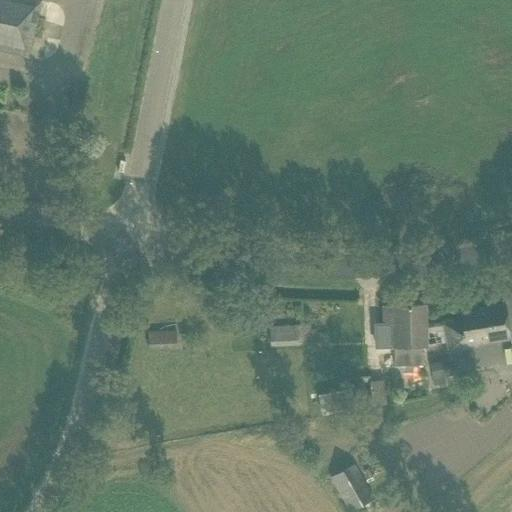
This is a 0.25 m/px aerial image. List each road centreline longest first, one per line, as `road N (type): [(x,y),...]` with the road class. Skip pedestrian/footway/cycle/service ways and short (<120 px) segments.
road 1 (unclassified): [(115,246),(268,268),(357,268),(511,247)]
road 2 (unclassified): [(32,511),(87,388),(115,246)]
road 3 (residential): [(115,246),(176,0)]
